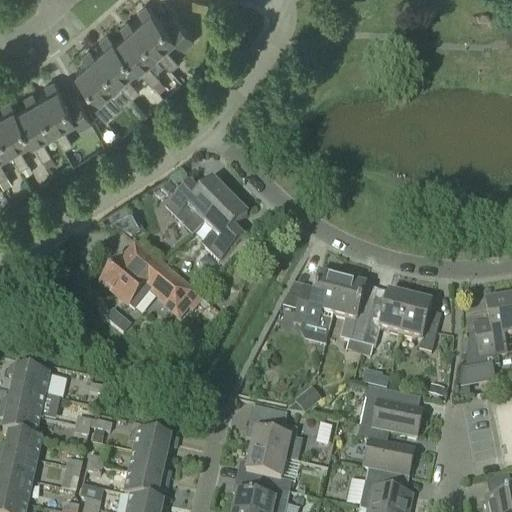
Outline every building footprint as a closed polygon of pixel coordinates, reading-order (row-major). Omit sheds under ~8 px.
[(143,19),(133,28),(132,28),(156,55),(170,70),(177,64),(164,48),(174,39),(183,50),(193,41),(173,19),(164,27),(146,6),(138,13),(143,19)] [(156,55),(132,28),(133,28),(128,22),(120,29),(125,35),(115,44),(114,44),(136,68),(135,68),(152,86),(159,80),(146,64),(156,55)] [(139,93),(125,77),(135,68),(136,68),(114,44),(115,44),(107,35),(100,42),(105,48),(94,57),(118,84),(131,99),(139,93)] [(121,109),(107,93),(118,84),(94,57),(89,51),(83,57),(82,58),(87,64),(76,74),(113,115),(121,109)] [(53,132),(63,150),(72,145),(62,128),(74,121),(79,130),(91,123),(76,97),(65,103),(54,82),(45,87),(48,94),(42,98),(36,101),(53,132)] [(15,113),(31,140),(30,141),(32,144),(42,162),(51,157),(41,139),(53,132),(36,101),(33,94),(29,96),(24,99),(27,106),(15,112),(15,113)] [(0,116),(0,135),(10,152),(9,152),(19,170),(28,165),(18,147),(30,141),(31,140),(15,113),(15,112),(10,102),(1,107),(5,114),(0,116)] [(0,157),(9,152),(10,152),(0,135),(0,180),(7,177),(0,164),(0,157)] [(205,227),(230,202),(213,185),(199,199),(189,189),(165,213),(192,239),(205,226),(205,227)] [(230,202),(205,227),(213,235),(200,248),(219,266),(244,241),(234,231),(246,219),(230,202)] [(119,230),(122,219),(113,217),(110,227),(119,230)] [(193,296),(148,259),(134,275),(119,262),(100,285),(134,314),(150,296),(167,311),(169,309),(175,313),(182,305),(184,307),(193,296)] [(319,279),(312,303),(301,301),(294,328),(317,334),(318,332),(328,335),(332,319),(333,319),(342,285),(338,284),(339,278),(323,274),(322,279),(319,279)] [(410,302),(412,295),(396,292),(395,298),(389,297),(385,312),(373,309),(371,318),(358,315),(365,290),(342,285),(333,319),(344,322),(340,341),(348,343),(345,353),(370,360),(373,350),(375,351),(380,333),(400,339),(410,302)] [(504,340),(511,338),(511,303),(511,301),(485,305),(488,323),(472,326),(473,336),(468,337),(465,371),(460,370),(455,403),(470,400),(469,391),(495,386),(492,369),(498,368),(497,360),(507,358),(504,340)] [(432,308),(410,302),(400,339),(421,344),(418,353),(431,356),(441,318),(430,315),(432,308)] [(12,393),(44,400),(49,378),(11,370),(9,380),(15,381),(12,393)] [(104,399),(106,390),(91,387),(89,396),(104,399)] [(372,432),(383,434),(416,441),(422,414),(417,413),(420,401),(367,390),(359,428),(372,431),(372,432)] [(39,420),(44,400),(12,393),(10,404),(3,403),(1,412),(39,420)] [(294,404),(295,405),(286,414),(303,416),(304,416),(305,417),(315,409),(304,396),(294,404)] [(35,442),(35,441),(39,420),(1,412),(0,416),(0,421),(5,423),(3,435),(9,437),(9,436),(35,442)] [(75,428),(90,432),(92,424),(77,421),(75,428)] [(110,436),(112,428),(97,424),(95,433),(110,436)] [(297,433),(292,432),(270,427),(268,437),(249,433),(247,442),(245,441),(244,443),(252,444),(250,456),(285,463),(297,466),(302,443),(295,441),(297,433)] [(328,427),(323,447),(336,450),(341,430),(328,427)] [(88,440),(90,432),(75,428),(73,437),(88,440)] [(380,446),(383,434),(372,432),(372,431),(359,428),(356,440),(369,443),(364,471),(369,472),(396,477),(408,480),(414,453),(380,446)] [(133,455),(167,463),(169,451),(175,453),(178,442),(138,433),(133,455)] [(42,442),(35,441),(35,442),(9,436),(9,437),(6,448),(0,446),(0,456),(37,464),(42,442)] [(164,475),(167,463),(133,455),(128,476),(168,485),(170,476),(164,475)] [(0,478),(32,485),(37,464),(0,456),(0,466),(2,467),(0,476),(0,478)] [(280,483),(285,463),(250,456),(247,467),(239,465),(239,466),(241,467),(239,476),(258,480),(256,490),(263,492),(289,497),(292,486),(280,483)] [(87,467),(102,471),(104,462),(89,459),(87,467)] [(66,471),(80,474),(82,466),(68,463),(66,471)] [(100,478),(102,471),(87,467),(86,475),(100,478)] [(76,495),(80,474),(66,471),(61,491),(76,495)] [(392,493),(396,477),(369,472),(360,511),(409,511),(412,498),(392,493)] [(166,494),(168,485),(128,476),(124,498),(131,499),(157,504),(160,493),(166,494)] [(0,500),(27,507),(32,485),(0,478),(0,500)] [(486,511),(511,511),(511,482),(509,483),(508,479),(486,483),(489,500),(484,501),(486,511)] [(285,511),(289,497),(263,492),(261,501),(237,496),(233,511),(285,511)] [(162,511),(164,505),(157,504),(131,499),(128,511),(162,511)] [(0,511),(26,511),(27,507),(0,500),(0,511)] [(84,510),(91,511),(99,511),(101,506),(85,503),(84,510)]
